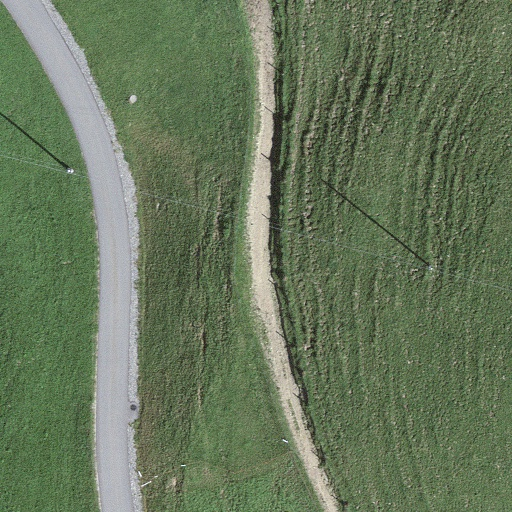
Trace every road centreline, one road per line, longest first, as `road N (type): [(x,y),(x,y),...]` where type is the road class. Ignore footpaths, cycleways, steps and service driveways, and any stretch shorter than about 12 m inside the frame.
road 1 (unclassified): [(20,0),(86,122),(112,215),(116,511)]
road 2 (track): [(249,0),(262,59),(257,287)]
